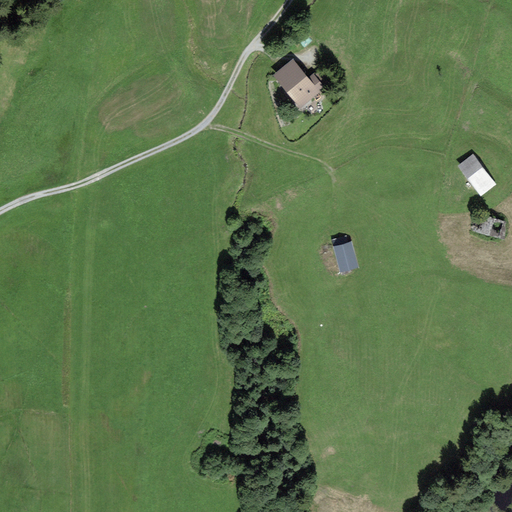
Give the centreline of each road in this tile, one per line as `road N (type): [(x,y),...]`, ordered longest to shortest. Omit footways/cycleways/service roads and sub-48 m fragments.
road 1 (track): [(287,0),(208,120),(84,181),(0,210)]
road 2 (track): [(335,212),(331,164),(221,128),(194,130)]
